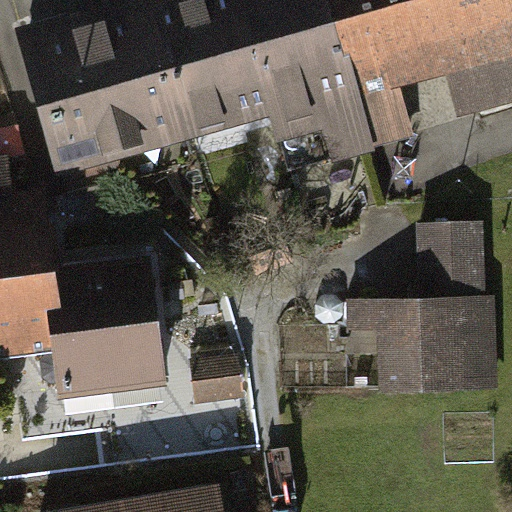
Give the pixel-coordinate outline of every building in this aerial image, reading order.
[(326,0),(129,0),(121,2),(161,152),(254,127),(269,184),(368,157),(363,138),(326,0)] [(511,0),(326,0),(363,138),(511,98),(511,0)] [(53,180),(161,152),(121,2),(14,31),(53,180)] [(0,364),(55,360),(48,276),(41,195),(15,197),(11,154),(0,154),(0,364)] [(362,346),(364,393),(496,388),(493,301),(484,302),(481,223),(417,225),(420,299),(341,302),(343,347),(362,346)] [(152,267),(48,276),(55,360),(59,404),(163,395),(152,267)] [(199,356),(203,392),(242,388),(238,352),(199,356)]
